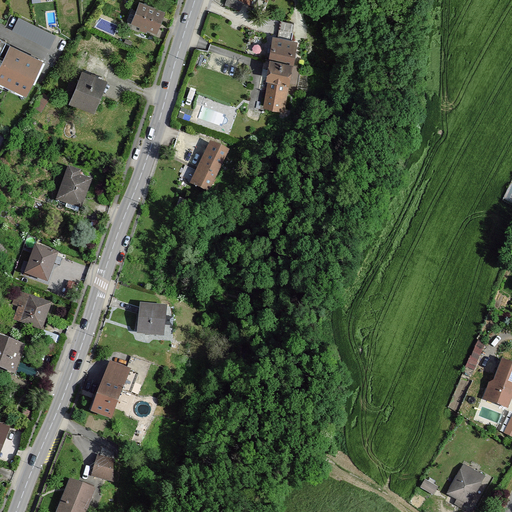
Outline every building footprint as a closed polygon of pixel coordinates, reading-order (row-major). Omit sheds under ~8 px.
[(226,0),(225,3),(240,9),(243,0),(245,0),(246,0),(226,0)] [(137,10),(131,8),(127,19),(133,21),(141,24),(139,28),(142,29),(146,30),(148,27),(156,30),(163,12),(140,2),(137,10)] [(14,29),(50,47),(56,35),(20,18),(14,29)] [(141,24),(133,21),(130,28),(138,31),(139,28),(141,24)] [(281,21),(278,37),(292,39),(293,31),(291,30),(292,22),(281,21)] [(0,55),(1,56),(8,40),(0,36),(0,55)] [(271,78),(268,89),(285,91),(294,42),(275,39),(274,43),(274,47),(273,53),(269,71),(268,77),(271,78)] [(0,78),(27,91),(43,59),(29,53),(13,45),(0,70),(0,78)] [(97,77),(84,71),(72,99),(84,104),(87,98),(97,101),(105,80),(97,77)] [(27,91),(0,78),(0,83),(25,96),(27,91)] [(266,105),(282,108),(285,94),(268,90),(266,105)] [(97,101),(87,98),(84,104),(94,108),(97,101)] [(193,183),(208,190),(228,151),(212,144),(200,170),(193,183)] [(83,175),(68,170),(58,199),(67,202),(66,207),(78,211),(79,206),(81,207),(82,202),(85,195),(89,181),(81,178),(83,175)] [(56,255),(37,249),(31,265),(36,267),(33,274),(46,280),(51,268),(56,255)] [(36,267),(31,265),(28,272),(33,274),(36,267)] [(69,282),(63,296),(71,299),(77,285),(69,282)] [(50,306),(20,293),(16,305),(26,309),(22,322),(40,329),(41,325),(43,320),(45,321),(50,306)] [(145,331),(161,332),(162,323),(160,323),(162,307),(141,305),(140,311),(138,330),(145,331)] [(58,336),(46,332),(44,339),(55,343),(58,336)] [(22,348),(0,339),(0,366),(13,372),(15,367),(17,360),(22,348)] [(475,349),(468,367),(475,370),(482,352),(475,349)] [(511,365),(504,362),(497,382),(492,385),(487,399),(508,407),(511,395),(511,365)] [(102,383),(92,411),(107,417),(118,389),(130,394),(137,374),(109,364),(102,383)] [(127,448),(134,451),(137,445),(130,442),(127,448)] [(109,460),(97,457),(92,474),(109,479),(109,460)] [(451,493),(460,498),(458,503),(460,504),(463,506),(465,501),(470,503),(481,482),(462,472),(451,493)] [(427,481),(424,487),(434,493),(437,487),(427,481)] [(82,511),(91,490),(71,482),(64,499),(59,511),(58,511),(82,511)]
